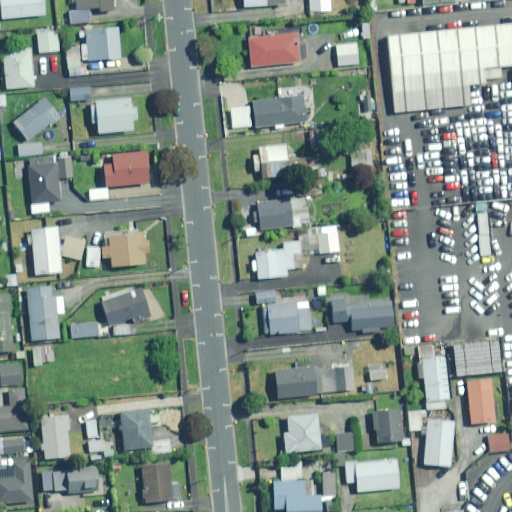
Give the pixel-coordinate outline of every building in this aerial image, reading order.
[(46,15),(44,0),(0,0),(2,19),(46,15)] [(75,0),(77,11),(69,11),(70,24),(89,23),(88,9),(100,8),(100,12),(114,11),(112,0),(75,0)] [(330,11),(329,0),(309,0),(310,11),(330,11)] [(465,0),(432,0),(434,9),(466,5),(465,0)] [(61,51),(59,27),(37,28),(39,53),(61,51)] [(121,58),(119,28),(86,31),(87,44),(81,44),(83,61),(121,58)] [(301,63),(298,32),(248,37),(251,68),(301,63)] [(511,32),(400,46),(409,119),(484,110),(482,93),(500,91),(498,75),(511,73),(511,32)] [(359,64),(357,44),(336,46),(338,66),(359,64)] [(78,47),(66,48),(69,77),(81,75),(78,47)] [(34,86),(29,48),(3,51),(7,89),(34,86)] [(314,107),(311,85),(300,86),(301,97),(253,102),(256,128),(306,122),(305,108),(314,107)] [(92,100),(91,88),(70,89),(71,101),(92,100)] [(131,108),(130,99),(91,103),(93,124),(97,123),(98,134),(132,131),(131,120),(137,120),(136,108),(131,108)] [(58,118),(44,100),(13,123),(27,141),(58,118)] [(251,127),(249,107),(232,108),(233,128),(251,127)] [(327,131),(312,130),(311,149),(326,150),(327,131)] [(48,143),(18,145),(19,156),(49,154),(48,143)] [(259,146),(260,157),(252,157),(254,174),(262,174),(262,178),(289,176),(286,144),(259,146)] [(368,151),(351,152),(352,174),(369,173),(368,151)] [(149,184),(146,152),(111,155),(112,165),(104,166),(106,187),(149,184)] [(94,153),(79,153),(79,163),(94,162),(94,153)] [(61,201),(57,163),(28,166),(32,204),(61,201)] [(326,181),(311,182),(312,197),(326,197),(326,181)] [(292,218),(290,200),(257,202),(258,212),(253,212),(254,222),(259,222),(260,230),(301,226),(300,217),(292,218)] [(298,237),(300,256),(321,254),(322,258),(340,256),(337,227),(318,228),(318,235),(298,237)] [(60,272),(56,228),(31,230),(32,242),(32,245),(35,275),(60,272)] [(146,234),(110,233),(110,247),(103,247),(103,258),(111,258),(111,266),(146,267),(146,234)] [(85,241),(66,237),(62,256),(81,260),(85,241)] [(300,256),(298,237),(283,238),(284,250),(255,253),(256,261),(251,262),(252,271),(257,270),(258,279),(287,276),(286,270),(301,268),(300,256)] [(100,249),(87,248),(86,267),(99,268),(100,249)] [(54,299),(53,287),(28,289),(32,341),(59,339),(57,313),(64,312),(63,299),(54,299)] [(151,317),(142,289),(102,301),(113,338),(134,331),(131,323),(151,317)] [(275,303),(274,290),(256,292),(257,305),(275,303)] [(0,352),(13,351),(9,296),(0,296),(0,352)] [(351,321),(352,330),(361,329),(362,333),(378,331),(378,328),(392,327),(389,302),(346,306),(345,300),(330,301),(332,323),(351,321)] [(311,330),(308,302),(263,306),(266,335),(311,330)] [(101,336),(100,323),(71,325),(72,339),(101,336)] [(508,344),(462,349),(465,381),(511,376),(508,344)] [(55,362),(53,346),(32,348),(34,364),(55,362)] [(456,361),(432,364),(437,407),(461,404),(456,361)] [(22,385),(21,364),(0,365),(0,368),(1,386),(22,385)] [(319,370),(321,393),(354,390),(352,367),(319,370)] [(321,393),(319,370),(319,368),(275,371),(277,396),(316,393),(321,393)] [(499,383),(476,385),(481,431),(504,428),(499,383)] [(24,390),(8,391),(10,407),(0,408),(0,432),(27,430),(24,390)] [(403,441),(399,410),(373,414),(377,444),(403,441)] [(170,440),(151,441),(149,411),(120,413),(123,450),(150,448),(151,455),(171,453),(170,440)] [(420,431),(421,412),(409,412),(409,431),(420,431)] [(320,438),(318,414),(287,418),(288,434),(283,434),(285,453),(330,448),(329,437),(320,438)] [(70,457),(66,416),(41,418),(44,459),(70,457)] [(102,450),(98,421),(84,424),(89,452),(102,450)] [(464,428),(439,425),(432,471),(456,475),(464,428)] [(357,450),(355,433),(337,435),(338,452),(357,450)] [(477,438),(478,453),(491,452),(492,460),(511,457),(510,435),(477,438)] [(23,453),(22,438),(2,439),(2,454),(23,453)] [(399,488),(397,460),(345,464),(347,483),(356,482),(357,492),(399,488)] [(0,504),(33,501),(29,462),(13,464),(14,478),(0,479),(0,504)] [(171,486),(168,462),(141,465),(145,503),(180,499),(178,485),(171,486)] [(303,497),(301,462),(281,463),(282,482),(273,482),(275,510),(286,509),(285,511),(320,511),(320,496),(303,497)] [(334,465),(322,465),(322,500),(335,500),(334,465)] [(44,491),(68,490),(68,494),(83,494),(96,493),(95,469),(43,472),(44,491)]
